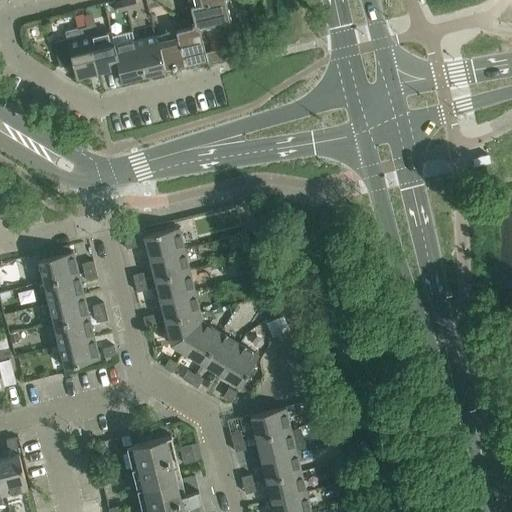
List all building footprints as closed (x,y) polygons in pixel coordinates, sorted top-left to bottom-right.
[(127,9),(124,0),(114,2),(117,12),(127,9)] [(135,0),(124,0),(127,9),(137,7),(135,0)] [(225,0),(194,0),(196,5),(190,6),(194,22),(193,24),(202,30),(203,27),(223,22),(231,21),(225,0)] [(235,20),(231,21),(223,22),(227,38),(235,42),(239,35),(235,20)] [(95,24),(87,26),(98,72),(118,67),(119,67),(114,46),(115,46),(112,36),(111,32),(98,35),(95,24)] [(157,35),(156,36),(164,70),(207,60),(205,52),(200,32),(202,30),(193,24),(192,27),(176,31),(177,36),(158,41),(157,35)] [(98,72),(87,26),(78,29),(81,39),(67,43),(76,77),(98,72)] [(132,31),(112,36),(115,46),(114,46),(119,67),(118,67),(121,81),(143,76),(135,41),(134,41),(132,31)] [(156,36),(135,41),(143,76),(164,70),(156,36)] [(221,49),(205,52),(207,60),(208,64),(224,61),(228,53),(221,49)] [(144,235),(150,258),(184,249),(179,227),(144,235)] [(134,238),(124,240),(126,249),(136,246),(134,238)] [(184,249),(150,258),(155,278),(190,270),(184,249)] [(38,259),(44,282),(79,273),(73,251),(38,259)] [(94,260),(82,263),(84,272),(96,269),(94,260)] [(96,269),(84,272),(86,280),(98,277),(96,269)] [(190,270),(155,278),(160,299),(195,291),(190,270)] [(79,273),(44,282),(49,302),(84,294),(79,273)] [(143,273),(133,275),(135,283),(145,281),(143,273)] [(145,281),(135,283),(137,292),(147,289),(145,281)] [(195,291),(160,299),(165,321),(200,312),(195,291)] [(84,294),(49,302),(54,323),(89,315),(84,294)] [(104,303),(93,305),(95,314),(106,311),(104,303)] [(106,311),(95,314),(97,322),(108,319),(106,311)] [(200,312),(165,321),(171,344),(184,352),(202,321),(200,312)] [(153,314),(143,317),(145,326),(156,323),(153,314)] [(89,315),(54,323),(59,344),(94,336),(89,315)] [(284,317),(267,323),(273,337),(289,330),(284,317)] [(202,321),(184,352),(202,363),(221,332),(202,321)] [(221,332),(202,363),(221,374),(239,343),(221,332)] [(94,336),(59,344),(65,367),(99,358),(94,336)] [(239,343),(221,374),(240,386),(259,355),(239,343)] [(114,345),(103,348),(105,357),(117,354),(114,345)] [(169,358),(164,367),(172,372),(177,363),(169,358)] [(0,386),(16,383),(10,359),(0,361),(0,386)] [(188,369),(182,378),(190,383),(195,374),(188,369)] [(195,374),(190,383),(197,387),(203,378),(195,374)] [(229,387),(223,396),(231,401),(236,392),(229,387)] [(251,415),(256,437),(291,429),(285,407),(251,415)] [(291,429),(256,437),(261,458),(296,450),(291,429)] [(241,432),(231,435),(233,443),(243,441),(241,432)] [(171,435),(132,444),(149,511),(197,511),(196,503),(202,501),(199,489),(193,491),(189,475),(176,479),(172,459),(177,458),(171,435)] [(15,437),(6,439),(9,449),(18,447),(15,437)] [(243,441),(233,443),(235,451),(245,449),(243,441)] [(199,451),(197,442),(180,446),(182,455),(199,451)] [(296,450),(261,458),(267,480),(301,471),(296,450)] [(201,459),(199,451),(182,455),(184,463),(201,459)] [(19,454),(0,458),(0,472),(5,494),(28,489),(19,454)] [(301,471),(267,480),(272,500),(306,492),(301,471)] [(251,474),(241,477),(244,485),(254,483),(251,474)] [(254,483),(244,485),(246,493),(256,491),(254,483)] [(311,511),(306,492),(272,500),(274,511),(311,511)]
